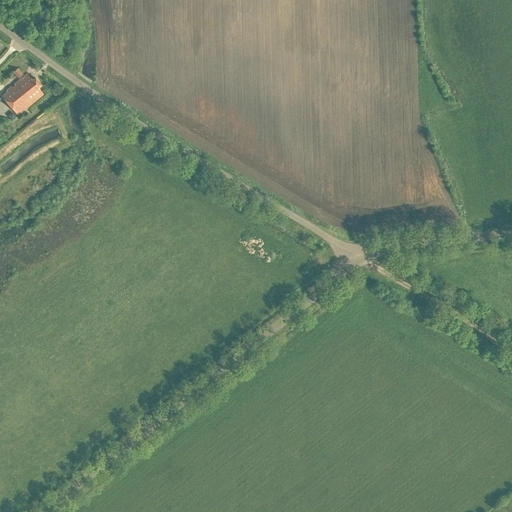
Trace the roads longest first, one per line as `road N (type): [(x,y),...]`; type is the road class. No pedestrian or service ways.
road 1 (unclassified): [(360,258),(120,111),(0,26)]
road 2 (unclassified): [(42,511),(360,258)]
road 3 (track): [(360,258),(511,349)]
road 4 (unclassified): [(360,258),(386,247),(511,234)]
